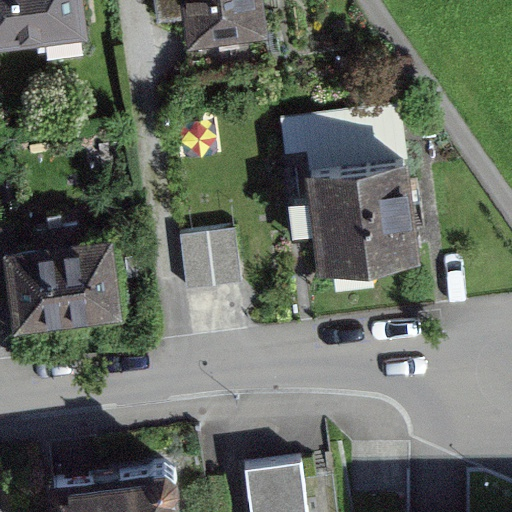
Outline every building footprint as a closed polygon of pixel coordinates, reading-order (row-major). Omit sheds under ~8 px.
[(72,57),(64,0),(0,0),(0,45),(41,40),(43,61),(72,57)] [(273,69),(264,0),(154,0),(160,39),(237,29),(243,73),(273,69)] [(412,241),(391,95),(281,111),(301,256),(412,241)] [(215,280),(240,277),(234,226),(179,232),(185,283),(215,280)] [(112,302),(103,227),(0,239),(0,312),(0,316),(112,302)] [(318,511),(309,451),(245,460),(252,511),(318,511)] [(170,511),(163,456),(39,473),(44,511),(170,511)]
